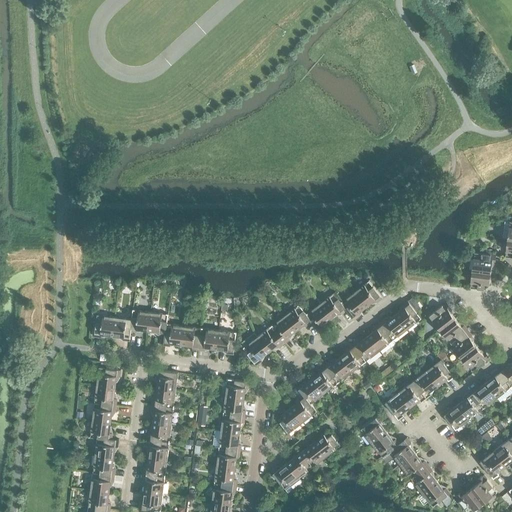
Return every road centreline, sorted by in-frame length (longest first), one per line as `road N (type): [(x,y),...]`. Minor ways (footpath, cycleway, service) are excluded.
road 1 (residential): [(267,373),(280,374),(341,338),(410,286),(479,301)]
road 2 (residential): [(467,479),(421,419),(511,348)]
road 3 (residential): [(125,511),(143,356)]
road 4 (residential): [(249,511),(267,373)]
road 5 (residential): [(143,356),(267,373)]
